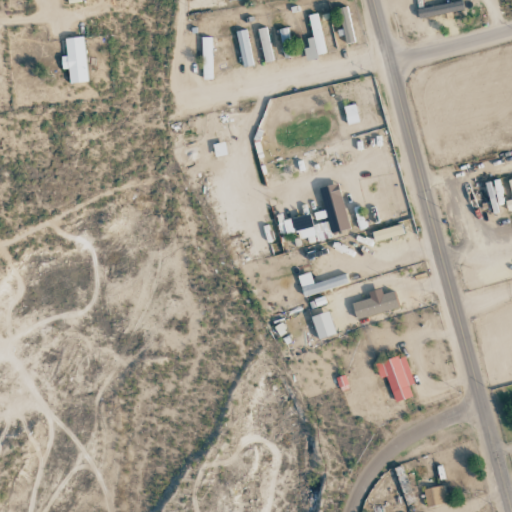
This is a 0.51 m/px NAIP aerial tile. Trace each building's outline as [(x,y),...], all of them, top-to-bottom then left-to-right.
[(416,9),(418,18),(463,10),(461,1),(416,9)] [(345,44),(353,42),(349,6),(340,7),(345,44)] [(308,15),(312,37),(306,38),(308,47),(303,48),(305,59),(326,55),(318,13),(308,15)] [(258,28),(263,62),(272,61),(267,27),(258,28)] [(284,58),(293,57),(287,27),(278,29),(284,58)] [(243,67),(253,64),(246,29),(235,31),(243,67)] [(87,83),(84,37),(65,38),(66,56),(61,56),(61,69),(68,69),(69,84),(87,83)] [(201,37),(203,79),(213,79),(211,37),(201,37)] [(215,156),(227,154),(224,142),(212,145),(215,156)] [(349,228),(338,183),(319,187),(327,221),(313,225),(310,213),(277,221),(280,235),(297,231),(299,239),(307,237),(308,244),(332,238),(331,233),(349,228)] [(404,233),(401,224),(371,231),(374,241),(404,233)] [(348,283),(345,274),(301,288),(304,297),(348,283)] [(357,319),(398,306),(393,290),(382,294),(380,288),(368,292),(369,297),(352,303),(357,319)] [(319,339),(336,333),(327,310),(310,317),(319,339)] [(413,384),(403,354),(374,364),(379,379),(386,377),(394,402),(412,396),(408,386),(413,384)] [(447,504),(445,486),(424,488),(426,506),(447,504)]
